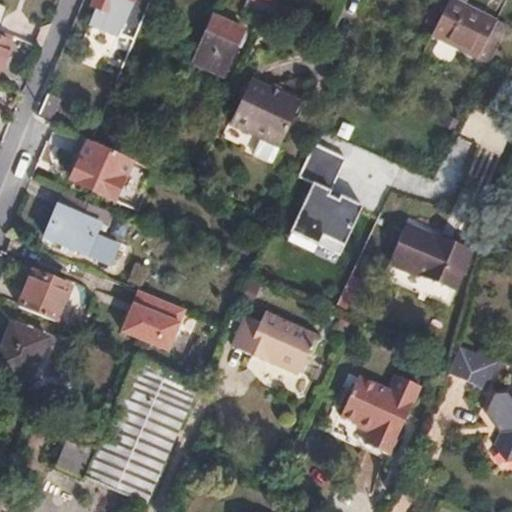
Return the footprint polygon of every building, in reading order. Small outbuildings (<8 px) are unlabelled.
[(91,0),(90,4),(123,18),(130,0),(91,0)] [(247,0),(243,9),(264,18),(265,16),(269,8),(259,3),(252,0),(247,0)] [(282,0),(272,0),(269,8),(265,16),(273,20),(282,0)] [(291,4),(282,0),(273,20),(282,24),(291,4)] [(483,57),(501,21),(459,0),(442,36),(483,57)] [(243,28),(211,13),(197,44),(229,60),(243,28)] [(509,29),(511,26),(501,21),(483,57),(492,61),(494,57),(509,29)] [(0,64),(9,43),(0,39),(0,64)] [(298,100),(248,76),(227,118),(260,134),(252,150),(270,159),(298,100)] [(56,97),(49,94),(41,113),(48,116),(56,97)] [(125,204),(144,164),(91,140),(82,136),(63,175),(125,204)] [(338,255),(362,206),(332,191),(348,157),(317,142),(301,175),(318,184),(294,233),(338,255)] [(107,224),(113,211),(70,194),(64,207),(58,204),(44,235),(87,253),(101,222),(107,224)] [(382,260),(446,290),(472,239),(408,206),(382,260)] [(16,304),(52,320),(67,288),(30,272),(16,304)] [(167,348),(183,306),(137,287),(121,329),(167,348)] [(316,333),(266,308),(261,319),(245,312),(232,341),(259,354),(260,351),(298,370),(316,333)] [(46,338),(8,323),(0,340),(0,368),(27,381),(46,338)] [(499,361),(460,346),(450,367),(448,372),(485,390),(499,361)] [(50,468),(142,506),(162,459),(198,383),(132,353),(97,440),(87,436),(81,451),(61,443),(50,468)] [(393,389),(361,372),(340,414),(371,429),(366,440),(390,452),(422,383),(401,372),(393,389)] [(511,395),(492,396),(483,414),(498,434),(495,442),(506,460),(511,460),(511,395)]
